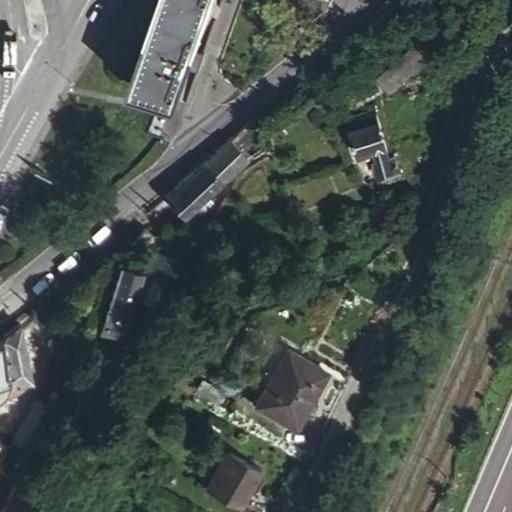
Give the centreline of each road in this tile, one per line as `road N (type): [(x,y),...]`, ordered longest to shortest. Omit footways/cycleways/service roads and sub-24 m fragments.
road 1 (residential): [(511,14),(332,422),(283,511)]
road 2 (unclassified): [(188,152),(379,0)]
road 3 (unclassified): [(0,302),(188,152)]
road 4 (unclassified): [(188,152),(240,0)]
